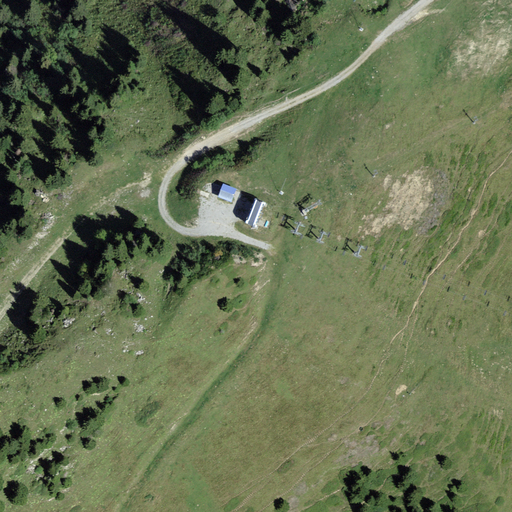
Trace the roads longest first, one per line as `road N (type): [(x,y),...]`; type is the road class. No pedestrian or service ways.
road 1 (track): [(242,238),(171,223),(162,199),(174,167),(199,146),(333,82),(435,0)]
road 2 (track): [(174,167),(67,222),(0,317)]
